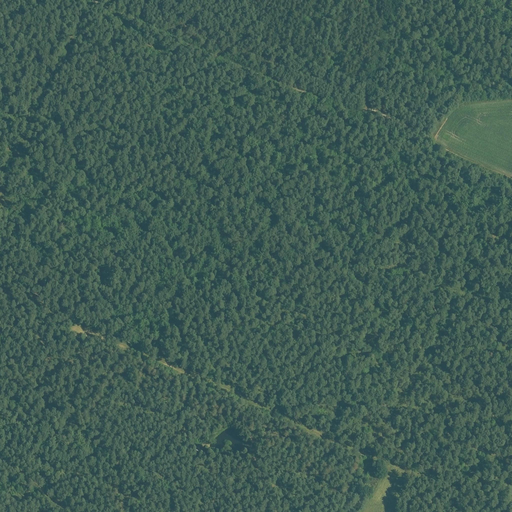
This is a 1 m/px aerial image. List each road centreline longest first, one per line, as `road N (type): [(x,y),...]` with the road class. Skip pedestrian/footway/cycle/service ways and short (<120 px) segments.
road 1 (track): [(511,175),(93,0)]
road 2 (track): [(486,511),(193,383)]
